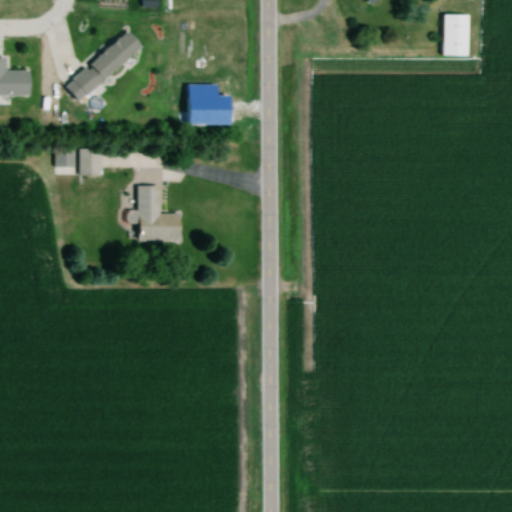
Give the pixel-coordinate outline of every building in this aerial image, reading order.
[(441,12),(463,13),(461,50),(439,48),(441,12)] [(134,47),(119,31),(58,88),(73,104),(134,47)] [(0,96),(26,96),(26,71),(0,71),(0,96)] [(94,150),(51,150),(51,176),(94,176),(94,150)] [(154,187),(132,187),(131,241),(173,241),(173,215),(154,215),(154,187)]
